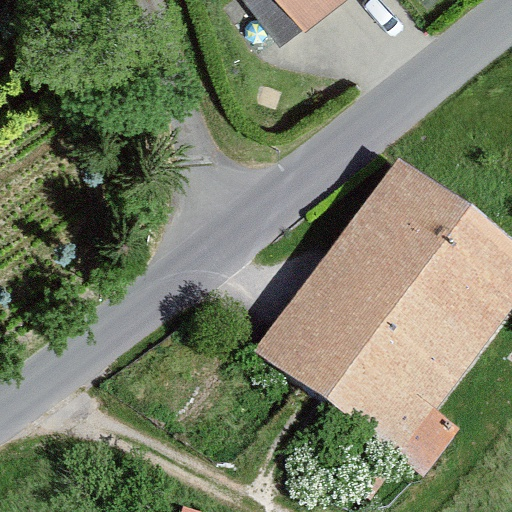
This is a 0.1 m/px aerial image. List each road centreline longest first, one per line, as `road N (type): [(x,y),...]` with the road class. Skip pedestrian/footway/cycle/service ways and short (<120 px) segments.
road 1 (unclassified): [(0,420),(511,31)]
road 2 (track): [(149,0),(227,247)]
